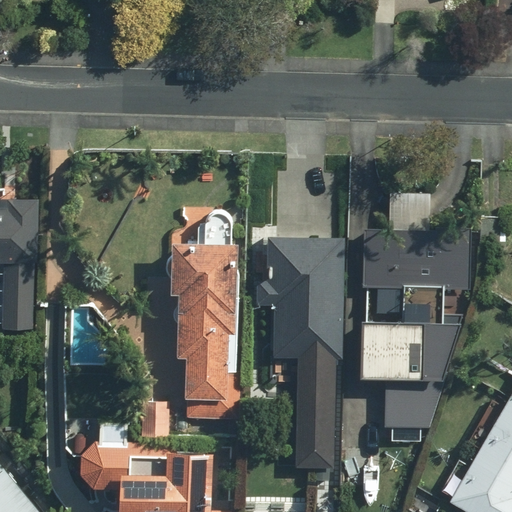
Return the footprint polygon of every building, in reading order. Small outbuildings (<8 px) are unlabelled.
[(0,195),(0,260),(7,261),(5,322),(37,323),(40,197),(0,195)] [(474,230),(456,230),(456,223),(437,223),(437,229),(367,228),(365,372),(433,373),(434,328),(441,328),(441,286),(473,287),(474,230)] [(275,276),(260,276),(259,301),(275,301),(275,353),(300,353),(299,463),(336,463),(337,353),(346,353),(347,235),(276,234),(275,276)] [(181,352),(190,352),(188,415),(236,416),(241,239),(179,239),(177,290),(183,290),(181,352)] [(511,511),(511,394),(453,498),(478,511),(511,511)] [(172,402),(146,400),(144,432),(170,434),(172,402)] [(231,511),(232,508),(215,508),(216,448),(180,448),(180,443),(96,440),(87,454),(85,468),(97,484),(125,484),(124,511),(125,511),(231,511)] [(0,511),(48,511),(0,449),(0,511)]
